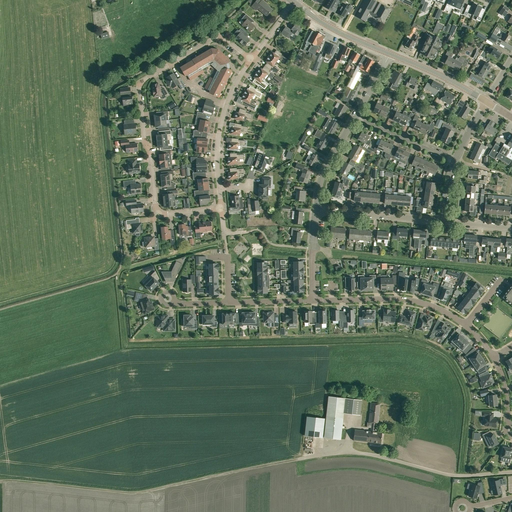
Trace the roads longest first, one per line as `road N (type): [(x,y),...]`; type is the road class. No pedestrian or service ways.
road 1 (track): [(0,481),(139,493),(343,452)]
road 2 (residential): [(221,208),(156,215),(138,82),(173,62)]
road 3 (residential): [(511,472),(454,476),(343,452)]
road 4 (residential): [(466,325),(409,299),(312,300)]
road 5 (residential): [(441,221),(315,209)]
